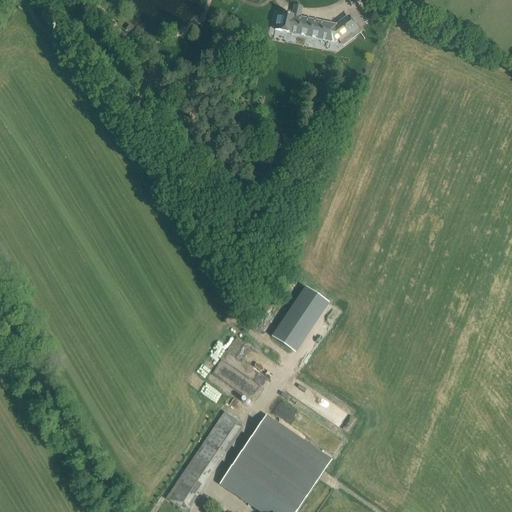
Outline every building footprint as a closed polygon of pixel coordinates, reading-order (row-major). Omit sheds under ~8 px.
[(47,9),(41,13),(46,21),(52,17),(47,9)] [(358,30),(356,27),(349,17),(336,27),(299,19),(300,15),(293,13),(292,16),(278,13),(275,30),(289,33),(290,32),(334,41),(338,38),(340,40),(342,39),(340,37),(349,30),(352,34),(358,30)] [(60,37),(52,42),(55,47),(63,42),(60,37)] [(220,362),(213,376),(248,395),(255,381),(220,362)] [(186,511),(189,511),(243,425),(222,412),(167,500),(186,511)] [(265,418),(220,485),(259,511),(296,511),(320,477),(330,462),(265,418)]
